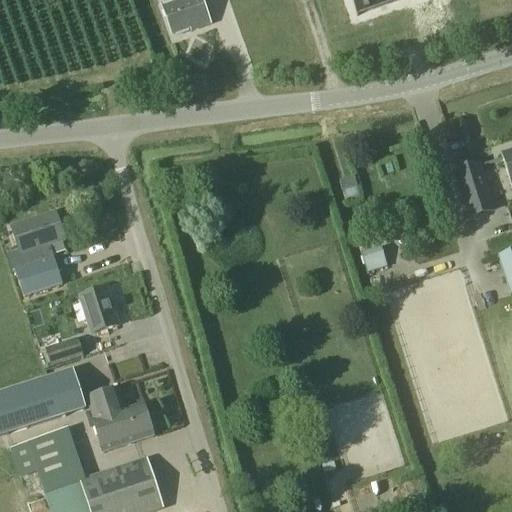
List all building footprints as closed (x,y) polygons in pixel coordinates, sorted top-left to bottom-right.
[(198,30),(210,26),(199,0),(159,0),(163,9),(162,9),(172,36),(197,27),(198,30)] [(350,0),(357,18),(358,18),(357,16),(404,0),(408,0),(350,0)] [(511,153),(501,157),(511,192),(511,153)] [(492,209),(488,197),(489,197),(479,164),(454,172),(464,205),(465,204),(469,216),(492,209)] [(354,179),(339,183),(342,194),(357,189),(354,179)] [(10,229),(23,268),(53,258),(49,248),(64,243),(55,214),(10,229)] [(365,267),(384,261),(380,249),(361,255),(365,267)] [(510,297),(511,296),(511,251),(496,257),(510,297)] [(92,337),(118,328),(106,290),(79,298),(92,337)] [(68,362),(61,341),(40,349),(47,369),(68,362)] [(0,441),(84,415),(70,376),(0,398),(0,441)] [(93,423),(103,455),(153,439),(142,407),(124,413),(118,392),(87,401),(94,422),(93,423)] [(146,461),(85,481),(68,430),(11,450),(20,477),(34,473),(41,494),(43,493),(49,511),(157,511),(162,511),(146,461)] [(334,464),(323,467),(324,475),(336,472),(334,464)]
